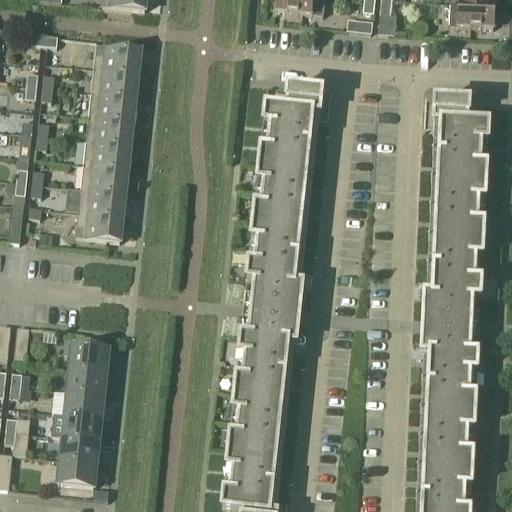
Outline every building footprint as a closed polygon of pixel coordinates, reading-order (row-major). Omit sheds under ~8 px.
[(61,8),(61,0),(49,0),(49,7),(61,8)] [(101,0),(100,11),(144,16),(145,0),(101,0)] [(298,19),(311,20),(312,0),(276,0),(275,16),(287,17),(287,18),(298,19)] [(494,10),(494,0),(459,0),(459,8),(458,8),(458,9),(494,11),(494,10)] [(362,17),(373,18),(375,4),(364,3),(362,17)] [(379,19),(390,20),(392,7),(381,6),(379,19)] [(449,9),(449,31),(470,32),(470,33),(481,33),(493,33),(494,11),(458,9),(449,9)] [(31,50),(44,51),(45,41),(32,40),(31,50)] [(57,42),(45,41),(44,51),(56,53),(57,42)] [(96,50),(93,75),(137,80),(140,55),(96,50)] [(91,99),(135,104),(137,80),(93,75),(91,99)] [(38,80),(28,79),(26,92),(36,93),(38,80)] [(43,81),(42,94),(52,95),(54,82),(43,81)] [(25,105),(35,106),(36,93),(26,92),(25,105)] [(41,106),(51,107),(52,95),(42,94),(41,106)] [(300,313),(302,290),(294,289),(312,119),(329,121),(331,99),(330,98),(330,100),(322,100),(322,98),(287,94),(286,106),(288,107),(287,114),(265,112),(263,129),(270,130),(267,154),(260,153),(256,187),(264,187),(261,212),(254,211),(250,244),(257,245),(255,269),(248,268),(246,286),(253,287),(251,306),(245,305),(245,302),(244,301),(243,307),(245,307),(245,306),(252,306),(252,307),(298,312),(298,313),(300,313)] [(88,123),(132,127),(135,104),(91,99),(88,123)] [(486,171),(479,171),(480,146),(488,147),(488,129),(466,128),(466,120),(468,120),(469,108),(434,106),(434,108),(426,108),(426,106),(425,106),(424,128),(440,128),(432,299),(424,299),(423,322),(424,322),(471,324),(471,323),(478,323),(478,325),(479,325),(479,320),(478,320),(478,323),(472,323),(473,303),(480,304),(481,286),(474,286),(475,261),(482,262),(484,228),(476,228),(478,204),(485,204),(486,171)] [(86,147),(130,151),(132,127),(88,123),(86,147)] [(33,128),(23,127),(21,140),(31,141),(33,128)] [(49,130),(38,129),(37,141),(47,142),(49,130)] [(20,152),(30,153),(31,141),(21,140),(20,152)] [(35,154),(46,155),(47,142),(37,141),(35,154)] [(130,151),(86,147),(83,170),(127,175),(130,151)] [(83,170),(81,194),(125,199),(127,175),(83,170)] [(27,176),(17,175),(16,187),(26,188),(27,176)] [(33,176),(31,189),(42,190),(44,177),(33,176)] [(15,200),(25,201),(26,188),(16,187),(15,200)] [(30,201),(41,202),(42,190),(31,189),(30,201)] [(125,199),(81,194),(78,218),(122,223),(125,199)] [(19,249),(23,212),(11,211),(7,248),(19,249)] [(29,213),(28,223),(40,224),(41,214),(29,213)] [(75,243),(119,247),(122,223),(78,218),(75,243)] [(36,250),(37,243),(28,242),(28,249),(36,250)] [(286,511),(287,511),(270,509),(288,348),(296,349),(299,326),(297,326),(251,321),(251,322),(244,321),(244,320),(242,320),(242,325),(243,325),(243,322),(249,322),(247,342),(240,341),(238,358),(245,359),(243,383),(236,383),(232,416),(239,417),(236,441),(229,440),(226,473),(233,474),(230,498),(223,497),(221,511),(286,511)] [(0,367),(7,368),(10,333),(0,331),(0,367)] [(13,368),(25,370),(29,334),(17,333),(13,368)] [(462,511),(464,492),(471,492),(473,459),(465,458),(467,434),(474,434),(475,401),(468,401),(469,376),(477,377),(477,359),(470,359),(471,339),(477,340),(477,343),(478,343),(478,338),(477,338),(477,339),(470,339),(470,338),(423,336),(423,335),(422,335),(421,359),(429,359),(422,511),(462,511)] [(73,351),(70,374),(105,378),(108,355),(73,351)] [(70,374),(68,397),(103,401),(105,378),(70,374)] [(12,379),(10,391),(20,392),(22,380),(12,379)] [(9,404),(19,405),(20,392),(10,391),(9,404)] [(103,401),(68,397),(65,420),(101,423),(103,401)] [(98,446),(101,423),(65,420),(63,442),(98,446)] [(17,425),(7,424),(5,436),(16,437),(17,425)] [(4,449),(14,450),(16,437),(5,436),(4,449)] [(63,442),(60,465),(96,469),(98,446),(63,442)] [(0,460),(0,494),(9,496),(11,472),(12,460),(0,459),(0,460)] [(58,489),(93,492),(96,469),(60,465),(58,489)]
